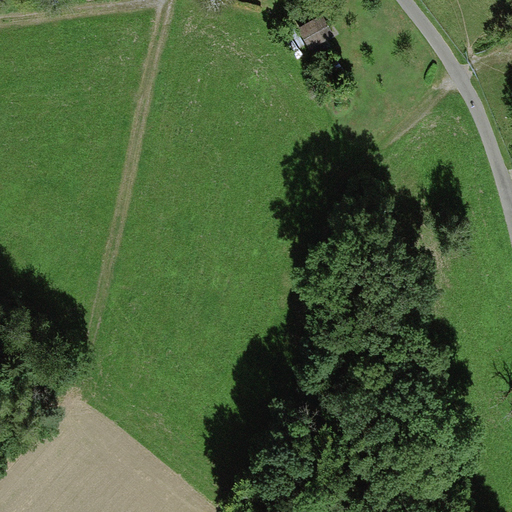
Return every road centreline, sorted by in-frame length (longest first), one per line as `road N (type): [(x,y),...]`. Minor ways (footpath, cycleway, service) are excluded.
road 1 (residential): [(401,0),(459,73),(511,216)]
road 2 (track): [(169,0),(0,21)]
